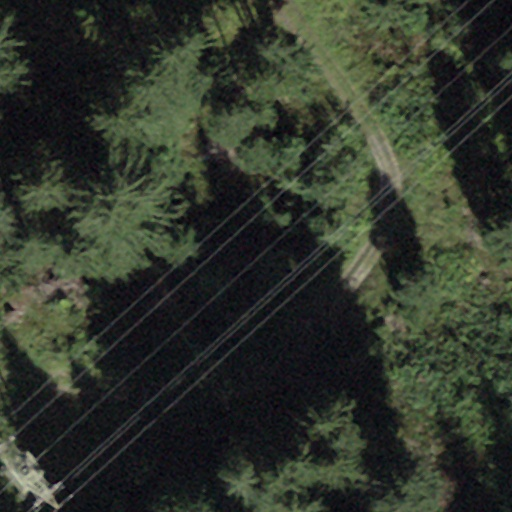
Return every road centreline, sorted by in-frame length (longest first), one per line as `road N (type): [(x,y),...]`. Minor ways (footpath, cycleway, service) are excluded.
road 1 (track): [(280,0),(376,143),(388,210),(364,261),(309,329),(253,374),(178,397),(58,382),(0,387)]
road 2 (primary): [(64,0),(46,68),(0,173)]
